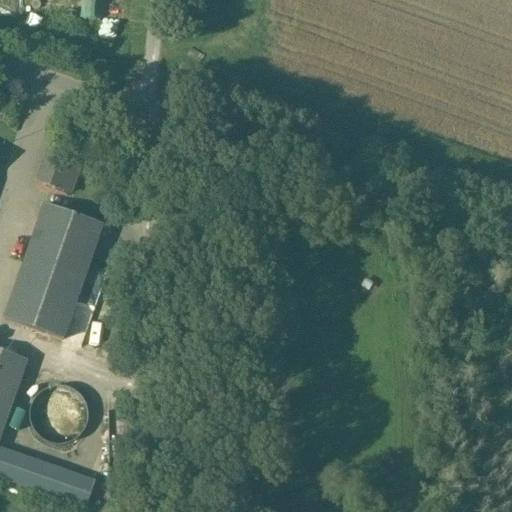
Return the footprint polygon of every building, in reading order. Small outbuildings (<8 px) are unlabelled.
[(77,192),(91,153),(56,140),(42,179),(77,192)] [(92,227),(37,208),(0,318),(0,319),(54,338),(92,227)] [(0,416),(19,360),(0,353),(0,416)] [(47,402),(58,433),(93,421),(79,384),(58,392),(60,397),(47,402)] [(84,484),(53,473),(46,494),(76,504),(84,484)]
